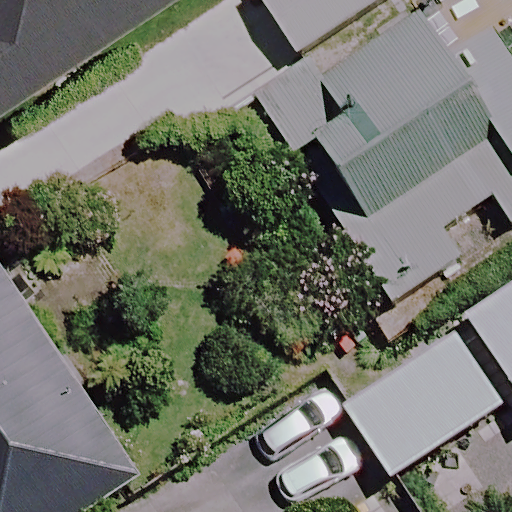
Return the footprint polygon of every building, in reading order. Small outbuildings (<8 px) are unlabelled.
[(0,0),(0,113),(175,0),(0,0)] [(399,0),(356,0),(369,20),(399,0)] [(442,239),(497,204),(511,229),(511,55),(500,36),(450,66),(426,28),(278,119),(396,310),(461,270),(442,239)] [(0,511),(104,511),(142,487),(0,272),(0,511)] [(511,300),(470,328),(511,391),(511,300)] [(503,422),(452,348),(341,425),(392,499),(503,422)]
